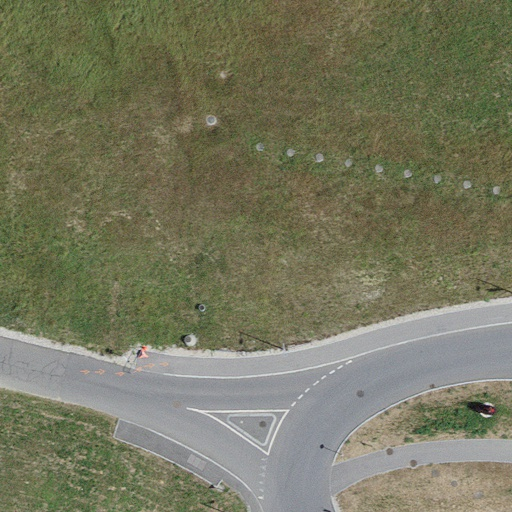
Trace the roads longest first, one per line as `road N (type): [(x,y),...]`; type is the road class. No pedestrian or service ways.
road 1 (unclassified): [(350,394),(243,408),(95,396)]
road 2 (unclassified): [(95,396),(210,451),(288,511)]
road 3 (residential): [(511,355),(383,376),(350,394)]
road 4 (residential): [(350,394),(309,436),(293,511)]
